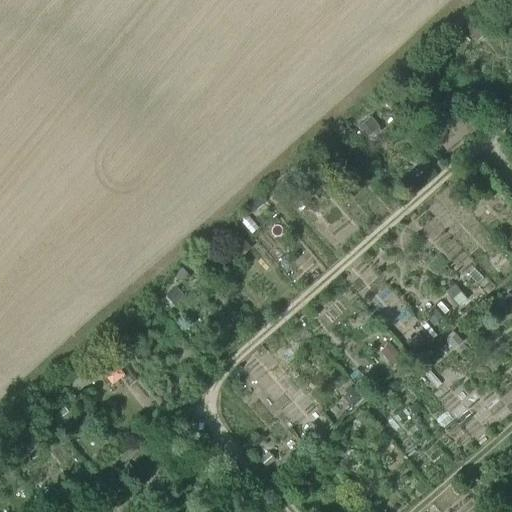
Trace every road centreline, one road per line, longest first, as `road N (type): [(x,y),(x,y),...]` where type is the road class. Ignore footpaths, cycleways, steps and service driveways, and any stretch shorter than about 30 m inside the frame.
road 1 (track): [(511,117),(58,511)]
road 2 (track): [(187,399),(285,511)]
road 3 (track): [(413,511),(511,427)]
